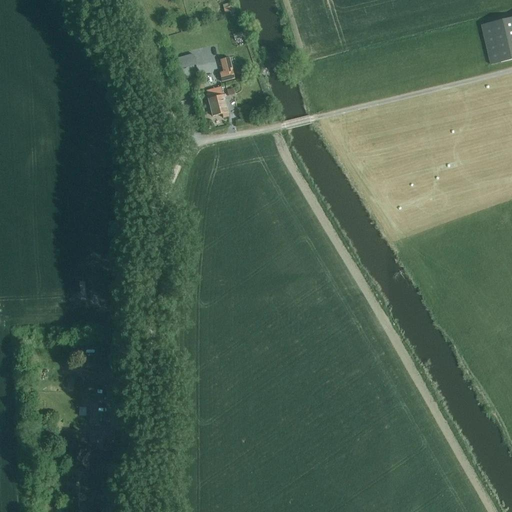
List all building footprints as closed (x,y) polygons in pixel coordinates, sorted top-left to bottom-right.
[(226,17),(235,14),(233,7),(224,10),(226,17)] [(511,18),(482,26),(491,65),(511,60),(511,18)] [(222,83),(234,80),(229,58),(220,61),(223,72),(219,74),(222,83)] [(227,90),(230,98),(237,96),(234,88),(227,90)] [(218,90),(207,93),(213,117),(222,115),(223,118),(228,116),(224,98),(226,98),(225,96),(225,95),(220,97),(218,90)] [(240,113),(242,118),(251,116),(249,110),(240,113)] [(103,385),(115,386),(116,367),(103,367),(103,385)] [(114,441),(114,427),(96,426),(95,451),(111,452),(111,441),(114,441)]
